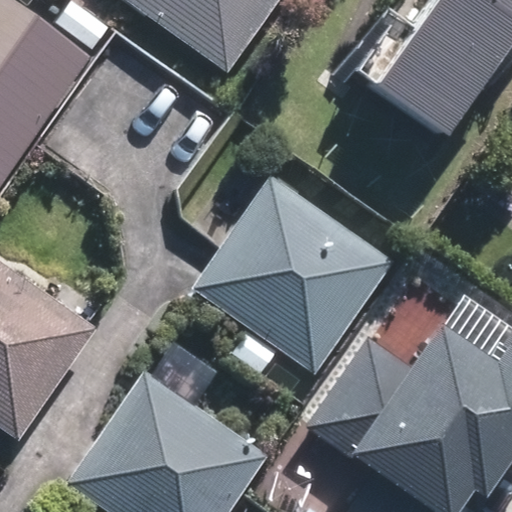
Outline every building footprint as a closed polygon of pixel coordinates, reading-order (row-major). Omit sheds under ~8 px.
[(105,14),(84,0),(53,0),(49,8),(91,36),(105,14)] [(134,0),(220,61),(263,0),(134,0)] [(511,0),(430,0),(371,85),(446,137),(511,43),(511,0)] [(0,176),(82,59),(0,1),(0,176)] [(307,376),(388,262),(263,174),(183,289),(307,376)] [(0,263),(0,433),(11,441),(92,327),(0,263)] [(511,332),(508,330),(484,363),(428,323),(401,361),(364,335),(302,421),(339,447),(334,453),(360,471),(330,511),(464,511),(468,508),(473,511),(511,456),(511,332)] [(137,368),(58,482),(101,511),(222,511),(262,455),(137,368)]
